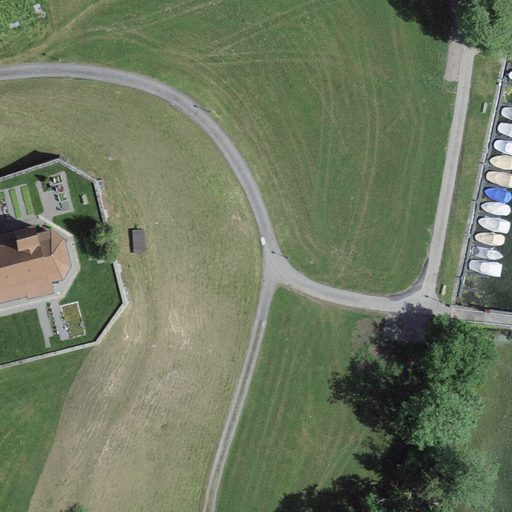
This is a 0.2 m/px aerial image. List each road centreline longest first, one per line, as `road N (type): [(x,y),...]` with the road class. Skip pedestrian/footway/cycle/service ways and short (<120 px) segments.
road 1 (track): [(0,72),(103,74),(153,86),(193,109),(246,180),(275,259),(305,284),(404,306),(425,300),(468,32),(463,0)]
road 2 (track): [(275,259),(207,511)]
